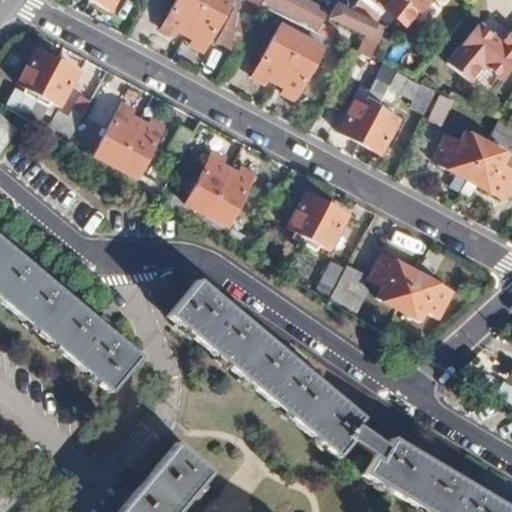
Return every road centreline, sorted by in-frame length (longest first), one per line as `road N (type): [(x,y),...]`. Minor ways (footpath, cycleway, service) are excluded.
road 1 (residential): [(19,0),(511,264)]
road 2 (residential): [(410,390),(216,263),(75,244),(0,184)]
road 3 (residential): [(410,390),(511,297)]
